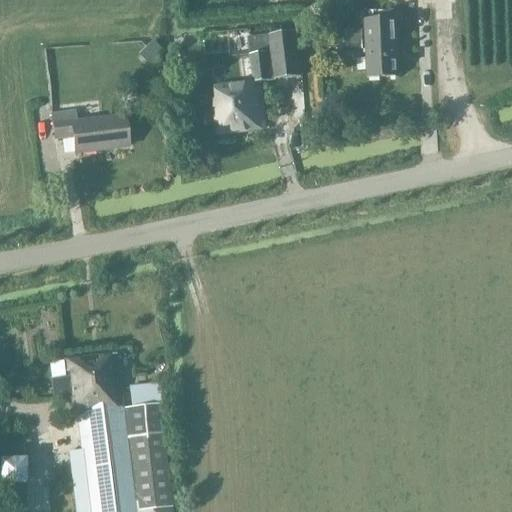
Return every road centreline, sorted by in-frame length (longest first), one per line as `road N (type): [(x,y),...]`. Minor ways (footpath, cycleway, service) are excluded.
road 1 (tertiary): [(0,257),(511,156)]
road 2 (track): [(208,511),(204,318),(180,221)]
